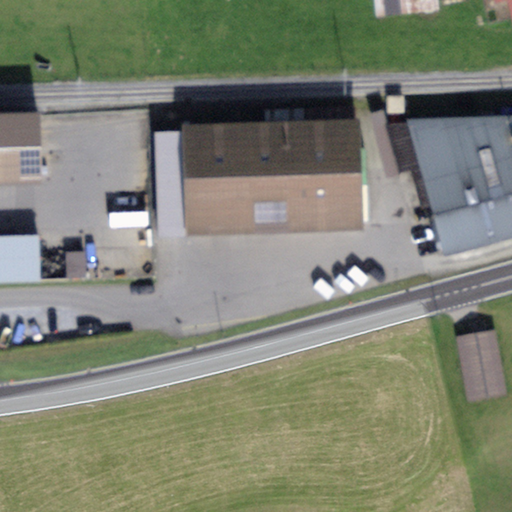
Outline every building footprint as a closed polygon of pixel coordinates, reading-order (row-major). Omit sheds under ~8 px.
[(432,0),(378,0),(380,13),(433,8),(432,0)] [(370,114),(386,175),(417,167),(404,119),(387,124),(384,111),(370,114)] [(0,118),(0,175),(41,174),(39,117),(0,118)] [(511,120),(410,124),(445,251),(511,232),(511,120)] [(155,137),(158,231),(353,224),(350,131),(155,137)] [(40,233),(0,233),(0,279),(41,279),(40,233)] [(501,391),(491,337),(462,342),(471,397),(501,391)]
